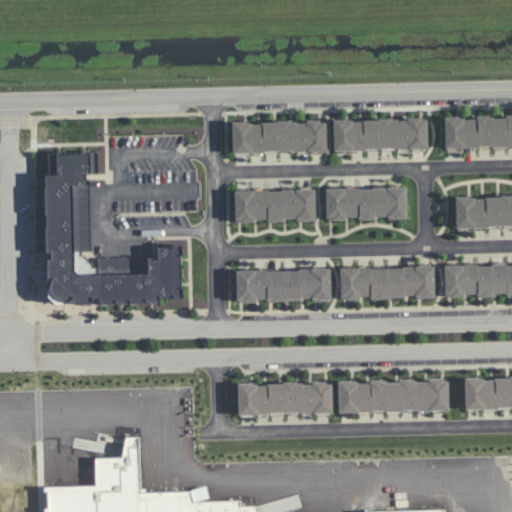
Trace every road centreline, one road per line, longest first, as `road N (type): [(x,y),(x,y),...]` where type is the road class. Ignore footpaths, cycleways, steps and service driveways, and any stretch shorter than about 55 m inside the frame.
road 1 (residential): [(0,362),(511,349)]
road 2 (residential): [(511,321),(0,333)]
road 3 (residential): [(0,100),(511,88)]
road 4 (residential): [(201,432),(511,425)]
road 5 (residential): [(216,174),(511,166)]
road 6 (residential): [(217,253),(511,245)]
road 7 (residential): [(8,362),(12,100)]
road 8 (residential): [(215,96),(218,329)]
